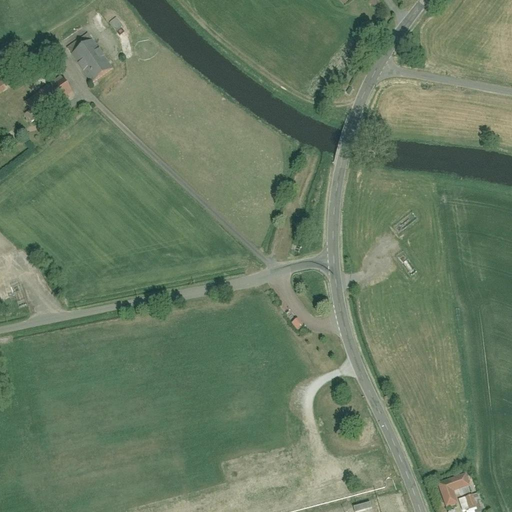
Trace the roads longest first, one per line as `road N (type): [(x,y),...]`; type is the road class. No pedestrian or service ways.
road 1 (unclassified): [(0,329),(332,259)]
road 2 (tertiary): [(332,259),(356,364),(420,511)]
road 3 (tertiary): [(377,68),(341,167),(332,259)]
road 4 (unclassified): [(511,94),(377,68)]
